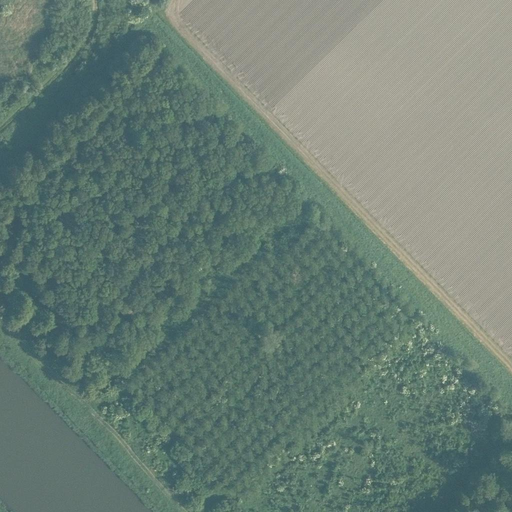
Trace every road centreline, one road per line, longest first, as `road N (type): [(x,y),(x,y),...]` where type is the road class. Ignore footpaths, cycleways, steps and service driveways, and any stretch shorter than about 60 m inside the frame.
road 1 (track): [(0,322),(183,511)]
road 2 (track): [(89,0),(86,30),(0,113)]
